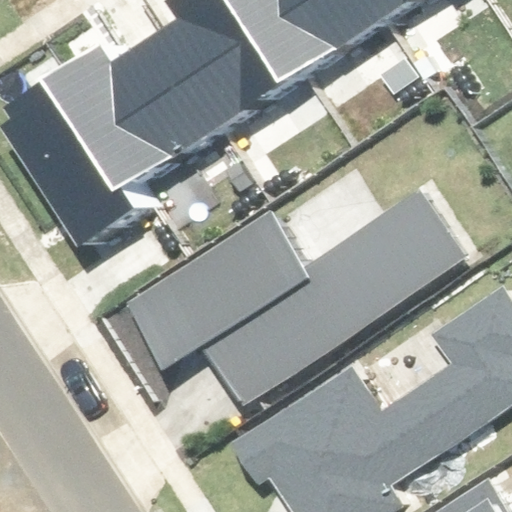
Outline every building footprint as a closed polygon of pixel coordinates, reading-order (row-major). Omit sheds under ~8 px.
[(106,50),(4,113),(87,246),(148,207),(134,185),(289,88),(234,0),(186,0),(184,2),(203,32),(125,80),(106,50)] [(234,0),(289,88),(430,0),(234,0)] [(143,305),(187,376),(218,357),(250,408),(478,269),(439,205),(321,278),(284,218),(143,305)] [(358,378),(244,448),(283,511),(346,511),(511,410),(511,305),(490,319),(480,303),(435,330),(460,370),(382,418),(358,378)] [(510,511),(501,498),(478,511),(510,511)]
